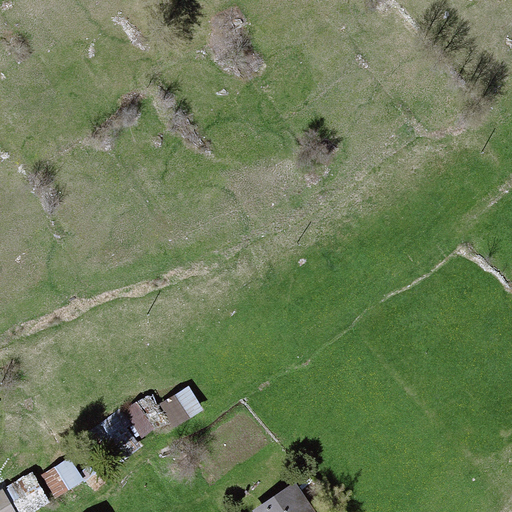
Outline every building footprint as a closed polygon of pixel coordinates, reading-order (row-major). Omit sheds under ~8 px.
[(184,392),(156,409),(170,432),(198,416),(184,392)] [(147,401),(121,416),(136,443),(163,428),(147,401)] [(65,461),(34,479),(49,504),(80,486),(65,461)] [(27,476),(2,489),(14,511),(38,511),(45,508),(27,476)] [(304,511),(292,492),(259,511),(304,511)]
